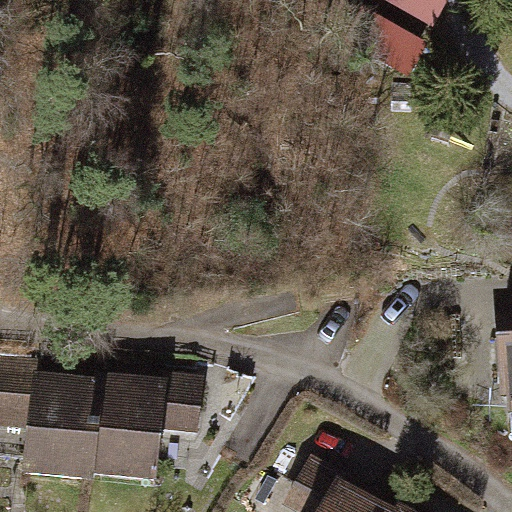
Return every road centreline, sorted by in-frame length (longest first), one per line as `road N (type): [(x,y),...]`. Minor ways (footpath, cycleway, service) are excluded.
road 1 (residential): [(511,511),(472,474),(363,404),(247,355),(173,341),(0,329)]
road 2 (track): [(511,101),(473,62),(449,0)]
